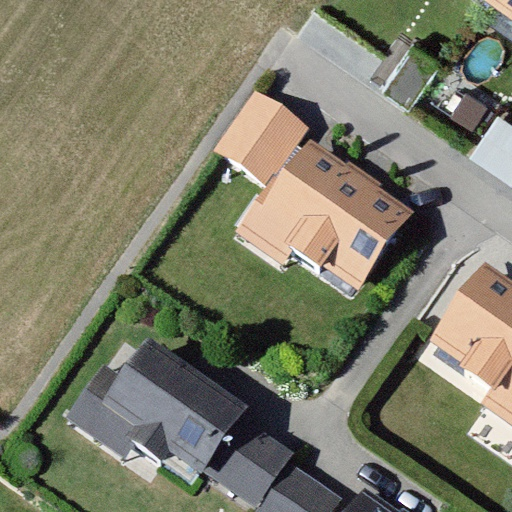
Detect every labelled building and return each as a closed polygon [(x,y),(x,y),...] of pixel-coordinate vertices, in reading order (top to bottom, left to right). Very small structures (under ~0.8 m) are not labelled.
[(511,0),(499,0),(511,8),(511,0)] [(438,69),(414,52),(385,94),(410,111),(438,69)] [(304,139),(254,102),(212,160),(262,197),(304,139)] [(511,126),(502,120),(473,162),(511,187),(511,126)] [(411,219),(316,158),(281,215),(270,208),(254,234),(286,254),(293,242),(366,289),(411,219)] [(511,293),(489,278),(443,346),(505,388),(496,401),(511,411),(511,293)] [(246,420),(158,363),(152,372),(128,356),(84,423),(132,454),(140,441),(170,461),(179,448),(213,470),(241,427),(246,420)] [(271,511),(349,511),(284,470),(290,459),(241,427),(213,470),(274,509),(271,511)]
